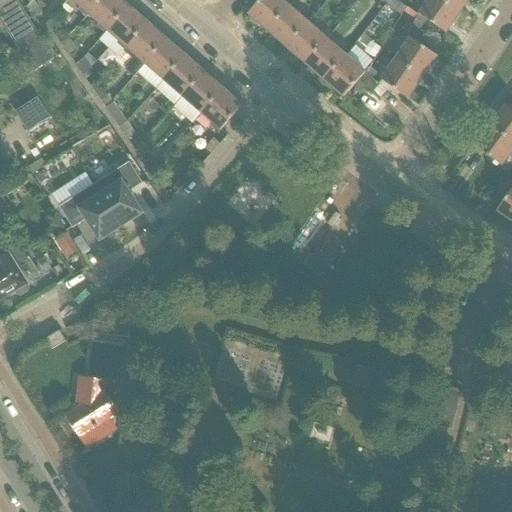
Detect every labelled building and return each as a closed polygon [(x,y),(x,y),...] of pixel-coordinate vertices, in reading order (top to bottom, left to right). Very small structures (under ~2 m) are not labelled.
[(0,0),(0,21),(21,56),(43,42),(28,17),(17,0),(0,0)] [(77,11),(85,17),(99,0),(67,0),(66,1),(67,2),(68,0),(71,0),(80,8),(77,11)] [(96,27),(104,34),(128,6),(120,0),(99,0),(85,17),(86,18),(89,15),(99,24),(96,27)] [(261,0),(248,15),(268,32),(289,7),(281,0),(261,0)] [(394,0),(389,0),(386,5),(401,16),(407,8),(405,7),(394,0)] [(461,12),(442,0),(429,0),(408,31),(416,36),(427,20),(446,34),(461,12)] [(442,0),(461,12),(469,0),(442,0)] [(30,5),(27,9),(34,18),(42,13),(33,1),(30,5)] [(105,35),(99,41),(117,57),(122,50),(125,48),(147,23),(128,6),(104,34),(105,35)] [(268,32),(287,48),(308,24),(289,7),(268,32)] [(53,17),(47,24),(47,25),(55,34),(62,29),(55,20),(55,19),(53,17)] [(124,71),(132,78),(166,39),(147,23),(122,50),(132,58),(125,66),(124,71)] [(287,48),(306,65),(327,40),(308,24),(287,48)] [(411,38),(396,60),(423,78),(438,57),(411,38)] [(166,39),(144,64),(145,65),(147,66),(156,74),(153,77),(161,84),(163,81),(185,56),(166,39)] [(78,51),(70,40),(62,46),(71,57),(78,51)] [(306,65),(325,81),(346,57),(327,40),(306,65)] [(43,42),(21,56),(32,73),(54,59),(43,42)] [(172,94),(179,100),(203,72),(185,56),(163,81),(174,90),(172,94)] [(346,57),(325,81),(344,98),(359,81),(373,93),(380,86),(373,80),(377,74),(370,68),(365,73),(346,57)] [(85,59),(75,66),(83,76),(84,76),(93,69),(85,59)] [(423,78),(396,60),(381,81),(408,99),(423,78)] [(203,72),(181,96),(183,98),(185,99),(193,107),(190,110),(198,117),(201,113),(222,89),(203,72)] [(92,85),(91,87),(99,99),(102,102),(109,94),(95,82),(92,85)] [(222,89),(198,117),(199,117),(202,114),(213,124),(210,127),(219,135),(243,107),(222,89)] [(114,103),(106,108),(107,109),(108,111),(116,122),(124,116),(115,104),(114,103)] [(511,109),(507,106),(491,126),(511,141),(511,109)] [(43,107),(20,121),(28,133),(50,119),(43,107)] [(128,123),(122,130),(129,140),(136,135),(128,123)] [(511,141),(491,126),(476,147),(502,166),(511,154),(511,141)] [(213,139),(204,149),(211,155),(220,145),(213,139)] [(142,145),(135,150),(138,154),(139,155),(143,162),(151,157),(144,147),(142,145)] [(129,163),(94,185),(121,228),(126,225),(142,214),(129,193),(143,184),(129,163)] [(511,184),(507,181),(498,193),(506,199),(511,189),(511,184)] [(94,185),(59,208),(73,229),(86,220),(100,241),(116,231),(117,231),(121,228),(94,185)] [(497,212),(511,222),(511,189),(506,199),(497,212)] [(68,233),(56,241),(57,243),(58,245),(68,262),(81,254),(68,234),(68,233)] [(0,245),(0,301),(14,293),(17,297),(22,297),(28,294),(29,288),(17,268),(31,260),(24,249),(19,248),(13,251),(11,246),(0,245)] [(119,315),(115,339),(130,341),(134,318),(119,315)] [(60,333),(46,341),(52,352),(66,343),(60,333)] [(276,399),(281,382),(261,377),(257,394),(276,399)] [(67,418),(87,449),(116,431),(109,421),(118,415),(106,394),(107,383),(80,380),(76,412),(67,418)] [(427,422),(450,430),(462,391),(438,384),(427,422)]
